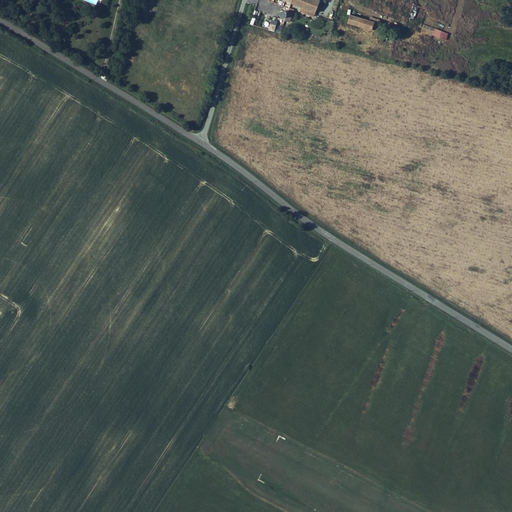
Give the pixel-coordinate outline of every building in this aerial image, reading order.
[(316,0),(292,0),(291,3),(315,12),(319,1),(316,0)] [(365,0),(363,5),(375,10),(379,0),(365,0)] [(414,6),(398,0),(379,0),(375,10),(407,23),(414,6)] [(283,21),(285,20),(286,17),(286,16),(286,15),(284,13),(283,12),(281,12),(279,13),(277,14),(277,16),(277,18),(278,20),(280,21),(281,22),(283,21)] [(373,24),(349,18),(347,25),(371,32),(373,24)] [(422,26),(421,29),(434,35),(435,31),(422,26)]
